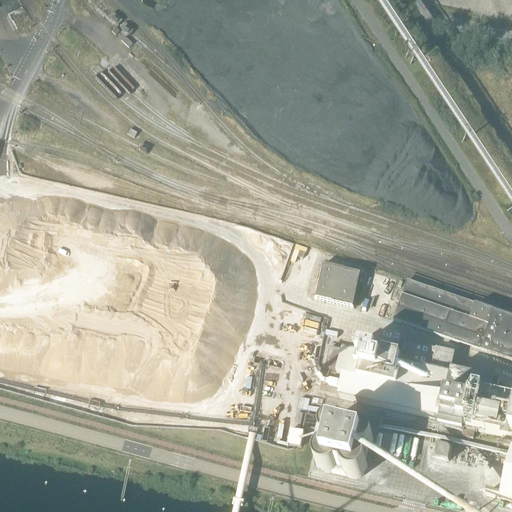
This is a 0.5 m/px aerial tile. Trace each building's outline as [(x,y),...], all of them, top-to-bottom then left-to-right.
[(128,49),(132,45),(124,38),(121,41),(128,49)] [(134,138),(136,135),(137,134),(129,130),(126,135),(134,139),(134,138)] [(353,309),(361,274),(321,266),(314,300),(353,309)] [(407,282),(394,321),(511,362),(511,317),(438,292),(429,289),(408,281),(407,282)] [(339,399),(334,421),(370,431),(378,430),(378,428),(438,441),(435,458),(449,461),(455,435),(474,439),(476,431),(468,430),(476,391),(497,396),(500,382),(451,371),(455,356),(400,343),(397,358),(377,353),(377,351),(358,347),(356,354),(329,348),(324,372),(313,369),(310,379),(321,382),(318,395),(339,399)] [(499,455),(510,458),(511,458),(511,398),(497,396),(476,391),(468,430),(476,431),(504,437),(499,455)] [(314,412),(316,406),(311,404),(312,400),(302,398),(299,408),(314,412)] [(302,416),(296,415),(292,433),(290,432),(287,447),(300,450),(303,435),(298,434),(302,416)] [(320,418),(306,415),(303,429),(307,430),(317,431),(320,418)] [(372,434),(370,431),(334,421),(332,421),(329,422),(326,424),(323,427),(322,430),(321,434),(322,438),(318,452),(317,454),(316,456),(315,459),(315,462),(316,465),(317,468),(319,470),(322,472),(325,473),(328,473),(331,473),(346,476),(349,478),(351,479),(355,479),(358,479),(361,477),(363,476),(364,474),(366,472),(367,470),(367,468),(367,465),(366,457),(367,450),(370,447),(372,445),(373,442),(373,439),(373,437),(372,434)]
